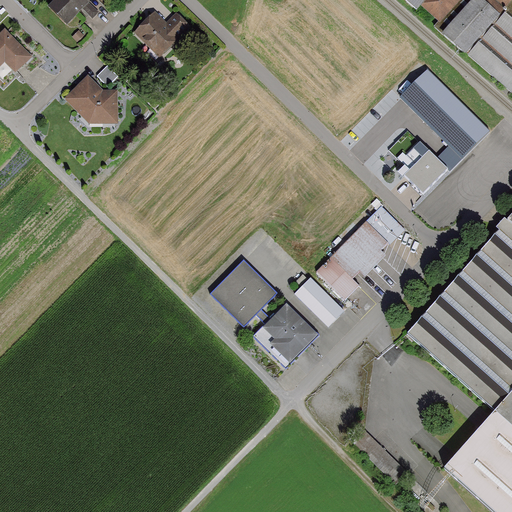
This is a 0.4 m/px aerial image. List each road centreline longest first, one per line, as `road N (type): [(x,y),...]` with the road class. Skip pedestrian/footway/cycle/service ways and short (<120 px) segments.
road 1 (residential): [(189,0),(442,249)]
road 2 (residential): [(442,249),(291,402)]
road 3 (track): [(291,402),(401,511)]
road 4 (track): [(291,402),(183,511)]
